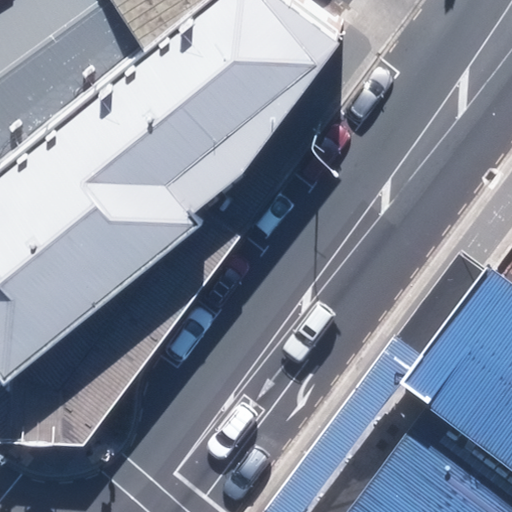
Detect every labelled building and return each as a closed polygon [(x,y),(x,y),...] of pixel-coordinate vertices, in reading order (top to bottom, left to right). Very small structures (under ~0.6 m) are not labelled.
[(352,11),(337,0),(180,0),(0,149),(0,330),(15,348),(213,187),(206,179),(257,136),(352,11)] [(0,0),(0,149),(180,0),(0,0)] [(0,419),(89,422),(99,410),(135,362),(284,162),(257,136),(206,179),(213,187),(15,348),(0,330),(0,419)] [(511,511),(511,258),(442,349),(424,374),(448,393),(359,511),(511,511)] [(317,511),(424,374),(442,349),(407,330),(271,511),(317,511)]
